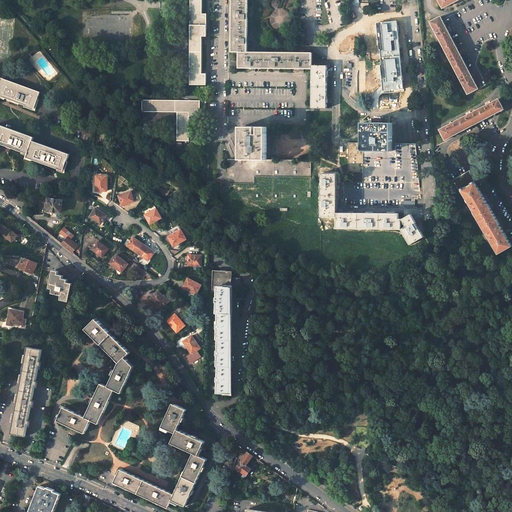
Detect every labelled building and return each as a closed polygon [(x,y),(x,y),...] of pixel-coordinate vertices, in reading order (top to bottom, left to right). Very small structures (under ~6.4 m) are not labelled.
[(190,0),(190,25),(190,44),(190,85),(207,85),(207,73),(202,73),(202,37),(207,37),(207,13),(202,13),(202,0),(190,0)] [(459,0),(438,0),(443,8),(459,0)] [(248,3),(232,3),(232,17),(232,27),(247,28),(248,17),(249,17),(249,11),(248,11),(248,3)] [(453,41),(441,16),(430,22),(443,46),(453,41)] [(396,21),(376,23),(383,93),(403,91),(396,21)] [(247,28),(232,27),(231,41),(231,52),(239,52),(247,52),(247,41),(248,41),(248,36),(247,36),(247,28)] [(466,65),(453,41),(443,46),(455,70),(466,65)] [(247,52),(239,52),(239,68),(250,68),(250,71),(252,71),(255,71),(255,68),(263,68),(263,52),(247,52)] [(277,53),(263,52),(263,68),(274,68),(274,71),(277,71),(279,71),(279,68),(287,68),(287,52),(279,52),(277,53)] [(302,53),(287,52),(287,68),(298,69),(298,71),(301,71),(303,71),(303,69),(312,69),(312,65),(312,53),(304,53),(302,53)] [(327,65),(312,65),(312,69),(311,87),(327,87),(327,75),(327,73),(327,71),(327,65)] [(478,89),(466,65),(455,70),(468,94),(478,89)] [(10,83),(1,80),(0,82),(0,94),(25,105),(24,107),(33,111),(40,94),(10,83)] [(327,87),(311,87),(311,108),(327,108),(327,103),(327,101),(327,99),(327,87)] [(504,109),(499,99),(479,109),(484,119),(504,109)] [(200,101),(142,100),(142,112),(177,112),(177,141),(189,141),(189,117),(200,117),(200,101)] [(484,119),(479,109),(459,119),(465,130),(484,119)] [(465,130),(459,119),(440,130),(445,140),(465,130)] [(367,122),(363,122),(363,135),(363,143),(363,151),(392,151),(392,136),(392,123),(387,122),(367,122)] [(33,139),(0,127),(0,143),(28,154),(32,143),(33,139)] [(253,127),(241,127),(241,159),(266,160),(267,127),(253,127)] [(69,156),(32,143),(28,154),(27,157),(32,159),(58,169),(59,168),(64,170),(69,156)] [(359,147),(348,147),(348,157),(348,172),(363,172),(363,151),(363,143),(359,143),(359,147)] [(241,159),(228,159),(228,182),(229,183),(254,183),(254,176),(308,177),(311,177),(311,160),(270,160),(266,160),(241,159)] [(412,191),(421,189),(415,168),(414,169),(413,165),(405,167),(407,174),(404,174),(406,182),(409,181),(412,191)] [(476,182),(469,171),(461,175),(453,180),(460,192),(462,190),(476,182)] [(338,173),(322,173),(322,195),(337,195),(337,182),(338,173)] [(107,176),(97,176),(96,176),(96,183),(97,183),(97,191),(107,191),(107,176)] [(494,214),(476,182),(462,190),(480,222),(494,214)] [(131,191),(119,196),(121,204),(130,202),(130,203),(134,202),(131,191)] [(337,195),(322,195),(322,216),(337,217),(337,213),(337,205),(337,195)] [(63,201),(49,199),(47,210),(61,212),(63,201)] [(106,215),(96,208),(91,215),(90,217),(94,219),(94,218),(101,223),(106,215)] [(162,218),(156,209),(145,215),(149,223),(157,219),(157,220),(162,218)] [(348,213),(337,213),(337,217),(337,228),(359,228),(359,213),(348,213)] [(369,213),(359,213),(359,228),(380,229),(380,213),(369,213)] [(390,213),(380,213),(380,229),(402,229),(402,219),(399,219),(399,213),(390,213)] [(403,219),(402,219),(402,229),(410,244),(424,237),(422,233),(418,226),(411,214),(403,219)] [(511,246),(511,245),(494,214),(480,222),(499,254),(511,246)] [(9,230),(1,223),(0,224),(0,225),(2,228),(8,232),(9,230)] [(17,235),(10,229),(9,230),(8,232),(4,236),(12,242),(17,235)] [(186,239),(181,230),(168,237),(173,245),(173,247),(180,243),(186,239)] [(29,240),(25,237),(21,243),(25,246),(29,240)] [(144,244),(133,237),(131,241),(128,245),(135,250),(134,251),(138,253),(140,250),(144,244)] [(78,247),(67,238),(62,244),(65,247),(73,253),(78,247)] [(109,249),(98,241),(93,248),(99,253),(98,254),(102,257),(103,256),(109,249)] [(154,252),(144,244),(140,250),(138,253),(141,256),(142,255),(149,260),(154,252)] [(128,264),(116,255),(110,262),(110,263),(115,268),(116,267),(122,271),(128,264)] [(201,265),(202,255),(189,255),(188,264),(196,264),(196,266),(201,266),(201,265)] [(28,261),(22,259),(19,267),(31,273),(33,274),(37,263),(29,259),(28,261)] [(220,270),(213,270),(212,292),(221,292),(222,286),(232,287),(232,277),(232,271),(220,270)] [(58,274),(53,272),(49,288),(53,289),(52,293),(60,295),(61,295),(60,300),(68,302),(72,286),(67,284),(68,282),(62,280),(63,278),(58,276),(58,274)] [(241,278),(232,277),(232,287),(231,293),(240,293),(240,286),(241,278)] [(201,285),(188,278),(184,286),(190,290),(190,291),(196,294),(197,293),(201,285)] [(232,287),(222,286),(221,292),(220,312),(230,313),(231,303),(231,293),(232,287)] [(169,301),(158,291),(151,298),(157,303),(156,304),(161,309),(162,308),(169,301)] [(18,311),(10,309),(7,325),(13,326),(14,323),(25,325),(26,320),(25,319),(23,319),(24,312),(18,311)] [(220,312),(219,312),(217,348),(218,348),(229,349),(230,333),(231,313),(230,313),(220,312)] [(185,325),(175,314),(168,320),(173,326),(172,327),(177,332),(178,331),(185,325)] [(112,334),(97,318),(86,329),(94,336),(92,338),(96,342),(98,341),(101,344),(112,334)] [(130,352),(112,334),(101,344),(112,355),(110,356),(115,361),(116,359),(119,363),(120,363),(126,357),(130,352)] [(200,348),(192,335),(184,341),(189,347),(188,348),(192,354),(187,357),(191,363),(201,356),(197,350),(200,348)] [(42,350),(28,347),(26,359),(23,371),(37,374),(38,369),(40,361),(42,350)] [(229,349),(218,348),(217,366),(219,366),(230,366),(230,358),(230,349),(229,349)] [(120,363),(119,363),(108,386),(115,390),(122,393),(134,366),(126,357),(120,363)] [(230,366),(219,366),(217,393),(229,394),(230,380),(231,367),(230,366)] [(37,374),(23,371),(19,391),(33,394),(35,388),(36,381),(37,374)] [(108,386),(99,382),(83,416),(91,420),(99,424),(115,390),(108,386)] [(33,394),(19,391),(16,411),(30,414),(31,407),(32,400),(33,394)] [(187,409),(173,403),(162,427),(176,433),(178,429),(187,409)] [(83,416),(64,407),(61,414),(58,421),(85,433),(91,420),(83,416)] [(30,414),(16,411),(11,433),(25,436),(27,427),(28,420),(30,414)] [(205,441),(178,429),(176,433),(171,442),(194,453),(199,455),(205,441)] [(248,452),(242,448),(239,451),(245,456),(248,452)] [(253,455),(248,452),(245,456),(236,468),(238,469),(244,474),(246,476),(251,469),(246,465),(253,455)] [(199,455),(194,453),(192,457),(183,476),(196,482),(207,459),(199,455)] [(144,480),(121,469),(118,474),(114,482),(138,493),(144,480)] [(244,474),(238,469),(235,472),(241,478),(244,474)] [(196,482),(183,476),(174,494),(172,499),(185,506),(196,482)] [(174,494),(144,480),(138,493),(168,508),(172,499),(174,494)] [(40,485),(30,510),(33,511),(54,511),(61,494),(54,491),(55,490),(47,487),(47,488),(40,485)] [(84,495),(83,505),(90,506),(92,498),(84,495)]
